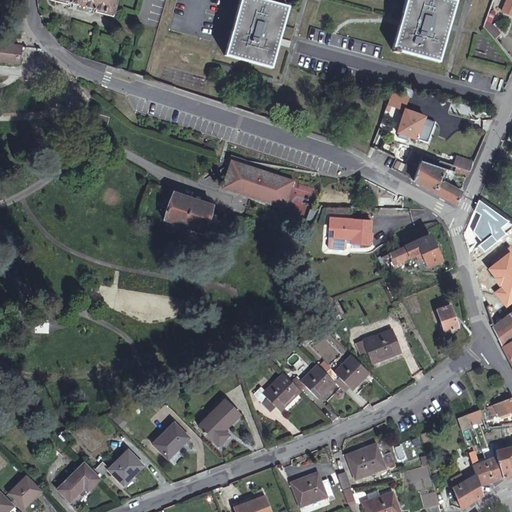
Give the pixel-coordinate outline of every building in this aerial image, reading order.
[(117,0),(60,0),(67,2),(96,10),(105,12),(106,9),(114,11),(117,0)] [(283,5),(263,0),(234,0),(220,53),(267,66),(283,5)] [(455,1),(450,0),(405,0),(400,19),(398,25),(392,49),(438,62),(448,28),(449,24),(455,1)] [(511,0),(506,0),(502,12),(511,16),(511,0)] [(114,11),(106,9),(105,12),(96,10),(95,14),(112,18),(114,11)] [(481,27),(495,39),(501,32),(487,20),(481,27)] [(21,42),(0,39),(0,60),(18,63),(21,42)] [(425,117),(405,111),(397,132),(409,136),(427,142),(434,123),(425,119),(425,117)] [(412,181),(419,163),(422,156),(414,153),(406,177),(412,181)] [(452,166),(457,168),(469,172),(473,163),(456,156),(452,166)] [(406,163),(396,158),(391,168),(395,171),(401,174),(406,163)] [(295,180),(236,160),(233,170),(229,168),(224,185),(232,188),(231,190),(237,192),(277,206),(280,195),(284,196),(286,187),(292,189),(295,180)] [(424,164),(419,163),(412,181),(456,205),(461,192),(462,190),(451,183),(455,175),(443,171),(424,164)] [(469,172),(457,168),(455,172),(460,174),(462,173),(465,174),(465,175),(468,176),(469,172)] [(292,189),(286,187),(284,196),(280,195),(277,206),(286,208),(292,189)] [(213,205),(173,192),(170,201),(165,199),(162,209),(167,211),(164,221),(203,233),(207,224),(212,226),(216,216),(210,214),(213,205)] [(404,199),(395,194),(395,209),(404,209),(404,199)] [(319,211),(311,209),(308,219),(315,222),(319,211)] [(371,221),(329,218),(329,229),(333,229),(333,238),(352,240),(352,243),(369,245),(370,240),(371,221)] [(333,229),(329,229),(328,241),(349,243),(352,243),(352,240),(333,238),(333,229)] [(441,260),(430,234),(388,254),(381,257),(384,263),(386,261),(389,267),(394,264),(395,267),(402,263),(401,261),(414,255),(417,261),(423,258),(427,266),(441,260)] [(480,298),(493,295),(483,261),(470,265),(480,298)] [(511,272),(507,265),(492,277),(500,287),(511,276),(511,272)] [(457,327),(449,302),(446,304),(446,306),(437,309),(444,331),(457,327)] [(340,314),(334,304),(328,304),(331,308),(334,315),(340,314)] [(511,318),(509,314),(492,326),(502,346),(511,338),(511,318)] [(401,352),(392,329),(356,342),(362,355),(367,353),(372,364),(401,352)] [(511,338),(502,346),(511,365),(511,338)] [(319,367),(334,382),(344,392),(349,387),(352,389),(369,373),(351,355),(334,372),(324,362),(319,367)] [(318,398),(334,382),(319,367),(317,364),(300,381),(296,377),(291,381),(300,391),(306,386),(315,395),(318,398)] [(300,391),(291,381),(282,373),(264,390),(261,388),(254,394),(262,402),(267,398),(276,407),(280,411),(300,391)] [(315,395),(306,386),(300,391),(310,400),(315,395)] [(511,396),(488,406),(493,416),(498,414),(499,417),(503,425),(511,424),(511,396)] [(276,407),(267,398),(262,402),(271,412),(276,407)] [(239,415),(224,400),(198,425),(218,445),(228,435),(224,430),(239,415)] [(482,417),(479,410),(469,414),(471,421),(480,418),(482,417)] [(125,423),(118,415),(114,419),(121,426),(125,423)] [(470,427),(466,415),(457,419),(461,430),(470,427)] [(189,437),(174,423),(153,443),(168,458),(189,437)] [(429,440),(427,432),(419,435),(422,443),(429,440)] [(385,468),(376,443),(347,455),(356,479),(385,468)] [(486,461),(492,482),(502,478),(504,477),(511,475),(511,473),(511,446),(510,447),(501,450),(496,451),(497,456),(486,461)] [(92,467),(90,469),(100,479),(109,470),(124,485),(144,465),(128,449),(109,467),(103,461),(94,469),(92,467)] [(479,464),(475,452),(469,453),(473,466),(479,464)] [(492,482),(486,461),(479,464),(473,466),(472,466),(475,474),(476,474),(480,486),(492,482)] [(100,479),(90,469),(83,463),(57,489),(70,502),(85,488),(88,491),(100,479)] [(321,481),(318,472),(291,482),(300,507),(327,497),(329,500),(334,498),(327,479),(321,481)] [(336,476),(342,489),(350,486),(345,472),(336,476)] [(483,495),(480,486),(476,474),(475,474),(453,488),(460,509),(483,495)] [(40,491),(25,476),(9,492),(24,507),(40,491)] [(356,502),(350,486),(342,489),(348,505),(356,502)] [(380,496),(377,490),(367,494),(370,500),(380,496)] [(0,511),(7,511),(13,506),(0,492),(0,511)] [(399,511),(392,492),(380,496),(370,500),(363,503),(366,511),(399,511)] [(438,505),(435,492),(422,496),(425,508),(438,505)] [(270,511),(264,496),(247,502),(249,506),(234,511),(270,511)] [(247,502),(246,499),(231,505),(234,511),(249,506),(247,502)]
